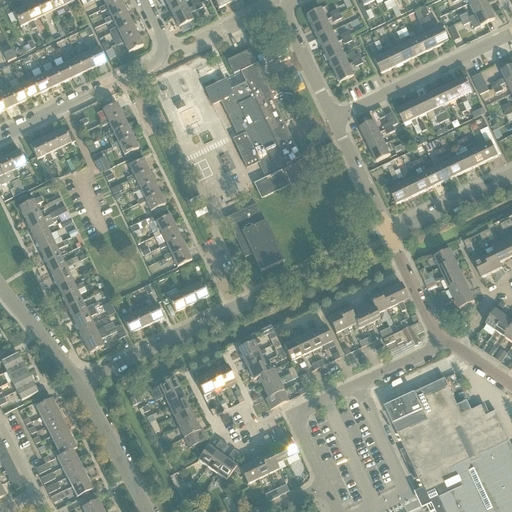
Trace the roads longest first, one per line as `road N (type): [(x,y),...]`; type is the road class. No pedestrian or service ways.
road 1 (residential): [(332,118),(511,33)]
road 2 (unclassified): [(294,414),(448,342)]
road 3 (residential): [(82,381),(234,307)]
road 4 (unclassified): [(149,511),(82,381)]
road 5 (residential): [(0,137),(124,77)]
road 6 (residential): [(388,234),(511,176)]
road 7 (residential): [(396,276),(277,332)]
road 8 (unclassified): [(388,234),(332,118)]
road 9 (residential): [(82,381),(0,293)]
